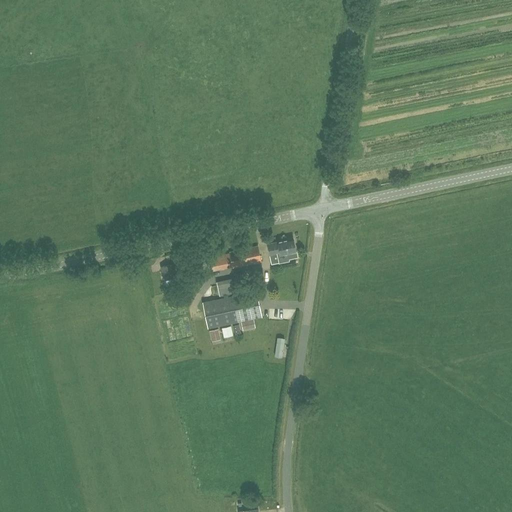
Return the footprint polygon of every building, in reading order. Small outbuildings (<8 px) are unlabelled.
[(298,257),(297,252),(294,238),(277,242),(268,245),(271,257),(278,255),(280,263),(290,261),(289,259),(298,257)] [(229,252),(229,253),(208,257),(211,272),(233,267),(233,269),(262,262),(258,246),(229,252)] [(201,255),(192,256),(193,264),(203,262),(201,255)] [(165,281),(175,278),(172,265),(162,267),(165,281)] [(203,303),(208,328),(263,317),(257,291),(203,303)] [(241,335),(239,325),(233,326),(235,336),(241,335)]
